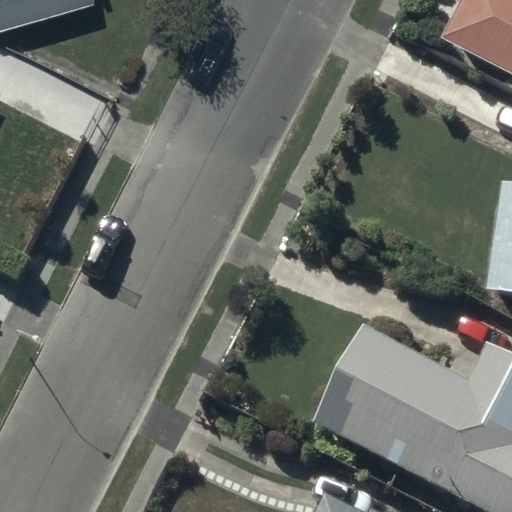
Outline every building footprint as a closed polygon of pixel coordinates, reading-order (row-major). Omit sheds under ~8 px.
[(145,0),(104,0),(83,35),(112,54),(145,0)] [(511,51),(511,0),(455,0),(445,21),(511,51)] [(495,280),(511,281),(511,150),(508,150),(495,280)] [(310,399),(511,492),(511,324),(473,306),(460,335),(361,289),(310,399)] [(288,511),(404,511),(313,465),(288,511)]
